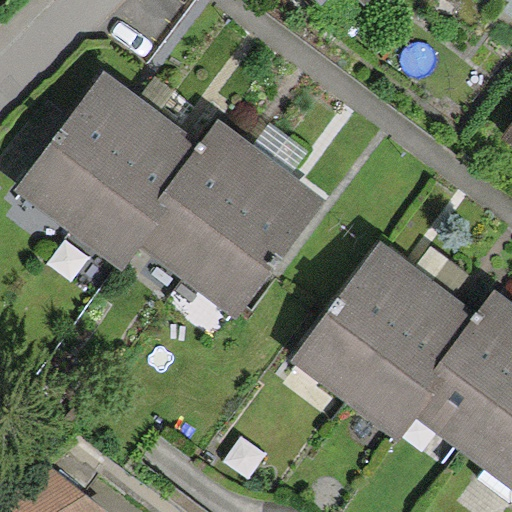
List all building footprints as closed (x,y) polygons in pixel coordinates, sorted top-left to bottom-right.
[(151,215),(201,150),(181,135),(131,98),(105,79),(17,197),(126,277),(139,253),(161,223),(151,215)] [(239,329),(330,210),(293,182),(246,148),(218,127),(201,150),(151,215),(161,223),(139,253),(239,329)] [(511,129),(502,143),(511,151),(511,129)] [(434,385),(479,326),(382,251),(290,370),(397,452),(421,424),(445,393),(434,385)] [(511,491),(511,489),(511,310),(499,300),(479,326),(434,385),(445,393),(421,424),(511,491)] [(0,504),(5,511),(103,511),(54,473),(0,504)]
